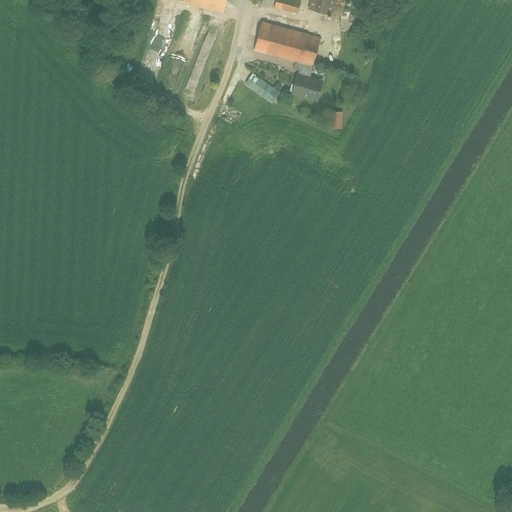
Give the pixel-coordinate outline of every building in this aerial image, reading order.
[(168,28),(177,6),(160,0),(152,22),(168,28)] [(275,0),(274,6),(299,12),(301,0),(275,0)] [(310,0),(309,6),(328,13),(332,0),(310,0)] [(259,20),(253,51),(313,62),(319,32),(259,20)] [(248,87),(266,101),(275,88),(257,74),(248,87)] [(339,128),(340,111),(328,111),(327,128),(339,128)]
